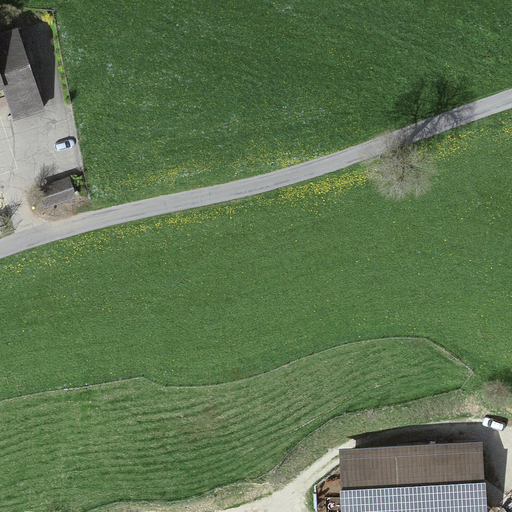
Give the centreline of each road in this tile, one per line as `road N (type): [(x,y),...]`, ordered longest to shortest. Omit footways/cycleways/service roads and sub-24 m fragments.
road 1 (unclassified): [(0,249),(260,183),(511,96)]
road 2 (track): [(511,433),(406,432),(335,447),(285,500),(233,511)]
